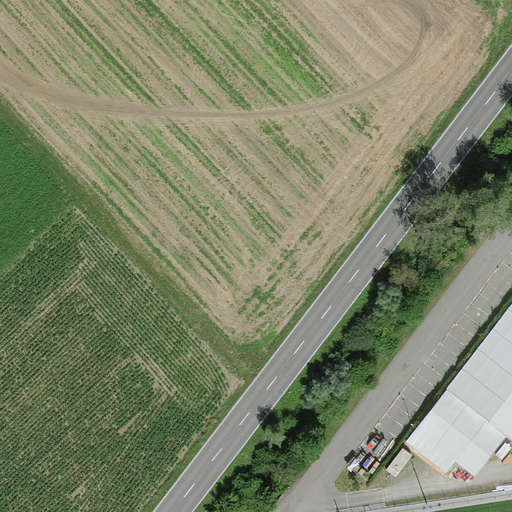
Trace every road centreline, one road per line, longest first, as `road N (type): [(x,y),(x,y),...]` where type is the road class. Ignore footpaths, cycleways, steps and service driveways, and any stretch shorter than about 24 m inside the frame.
road 1 (secondary): [(172,511),(511,62)]
road 2 (residential): [(511,226),(290,511)]
